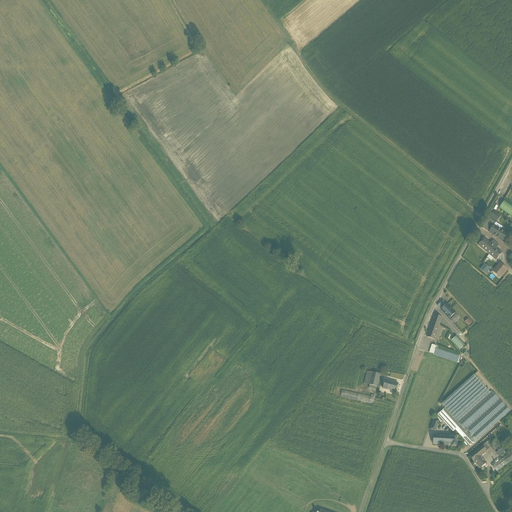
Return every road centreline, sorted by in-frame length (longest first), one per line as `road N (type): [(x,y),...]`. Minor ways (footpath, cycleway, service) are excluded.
road 1 (unclassified): [(511,162),(427,321),(363,511)]
road 2 (track): [(483,215),(330,95),(263,0)]
road 3 (track): [(387,444),(463,457),(496,511)]
